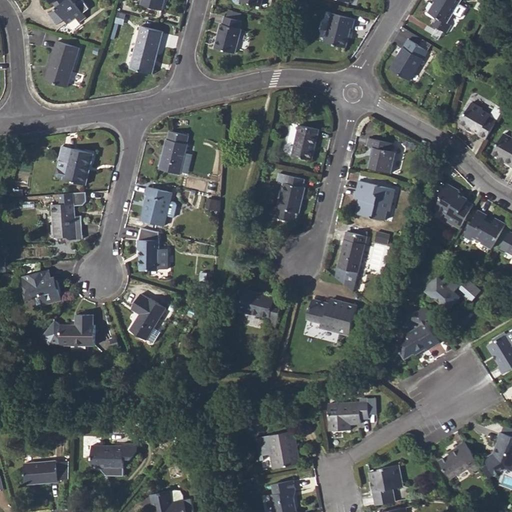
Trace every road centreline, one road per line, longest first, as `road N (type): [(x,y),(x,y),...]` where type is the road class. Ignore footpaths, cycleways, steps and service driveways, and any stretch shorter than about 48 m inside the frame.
road 1 (residential): [(352,511),(342,465),(455,392)]
road 2 (residential): [(511,198),(485,184),(440,139),(370,100)]
road 3 (residential): [(101,280),(134,140),(132,112)]
road 4 (residential): [(297,262),(318,242),(349,111)]
road 5 (residential): [(337,87),(294,77),(180,98)]
road 6 (residential): [(0,4),(16,43),(21,123)]
